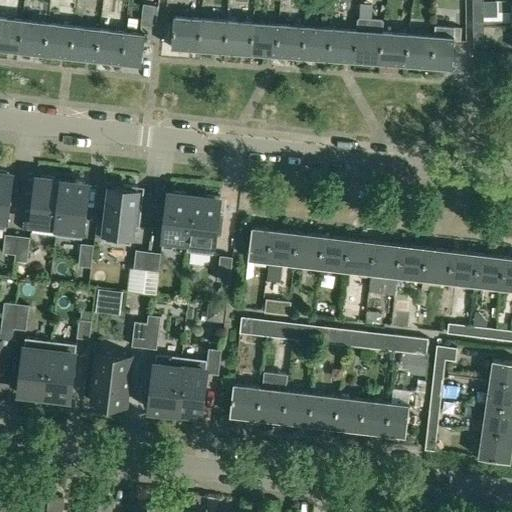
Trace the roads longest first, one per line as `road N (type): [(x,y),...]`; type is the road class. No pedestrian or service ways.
road 1 (residential): [(511,507),(0,448)]
road 2 (residential): [(511,179),(0,122)]
